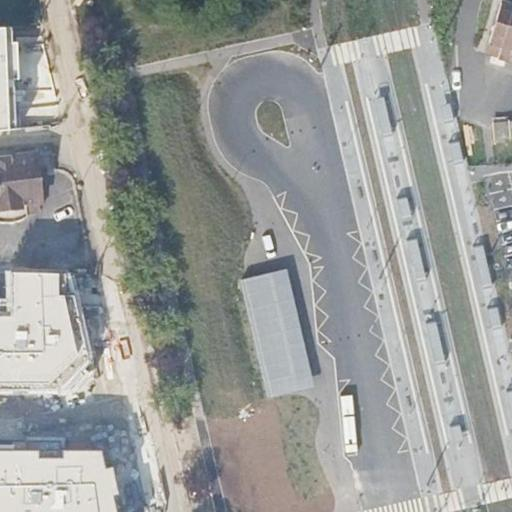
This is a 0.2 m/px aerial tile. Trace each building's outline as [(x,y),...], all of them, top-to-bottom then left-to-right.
[(511,5),(501,2),(486,53),(511,60),(511,5)] [(122,30),(127,59),(209,47),(204,18),(122,30)] [(11,43),(9,27),(0,27),(0,131),(26,128),(22,93),(17,94),(15,79),(20,79),(16,42),(11,43)] [(21,205),(42,202),(36,153),(0,157),(0,209),(22,207),(21,205)] [(286,268),(270,272),(296,381),(270,387),(272,395),(314,385),(286,268)] [(296,381),(270,272),(244,278),(270,387),(296,381)] [(96,370),(77,275),(10,273),(10,317),(0,316),(0,386),(75,389),(96,370)] [(0,415),(23,415),(23,403),(0,404),(0,415)] [(0,511),(123,511),(112,451),(0,446),(0,511)]
